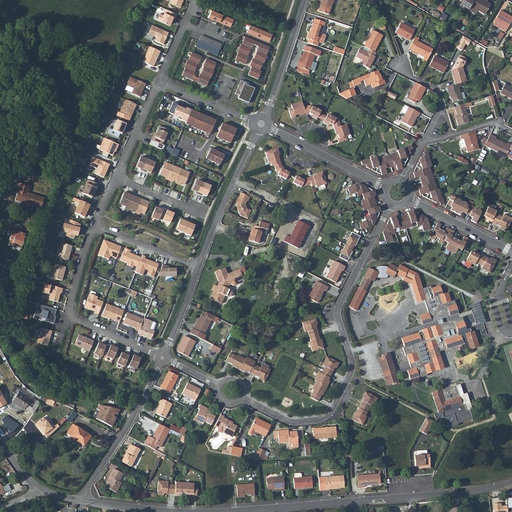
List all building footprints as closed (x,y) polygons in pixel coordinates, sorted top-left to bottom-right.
[(321,0),(318,11),(328,15),(332,0),(321,0)] [(468,11),(475,15),(477,11),(484,15),(490,5),(482,0),(473,0),(470,7),(468,11)] [(177,14),(166,9),(163,15),(160,13),(157,19),(161,21),(160,21),(169,25),(171,21),(172,22),(174,17),(175,17),(177,14)] [(212,9),(208,17),(220,22),(223,14),(212,9)] [(504,31),(511,18),(511,17),(500,10),(492,23),(504,31)] [(234,19),(223,14),(220,22),(231,27),(234,19)] [(307,43),(319,47),(320,43),(324,44),(327,36),(327,35),(321,34),(325,23),(314,19),(310,32),(309,32),(307,38),(308,39),(307,43)] [(395,33),(408,40),(414,30),(400,23),(395,33)] [(251,24),(247,32),(270,42),(273,34),(251,24)] [(168,33),(152,26),(148,34),(156,38),(155,41),(163,45),(168,33)] [(364,47),(374,52),(376,47),(375,46),(379,39),(380,39),(382,36),(372,30),(364,47)] [(200,35),(198,41),(208,45),(205,51),(207,52),(209,46),(220,50),(222,44),(200,35)] [(470,40),(462,36),(456,48),(461,50),(464,44),(467,45),(470,40)] [(270,47),(244,37),(241,44),(240,44),(237,53),(234,61),(245,65),(248,57),(247,57),(250,49),(251,49),(253,45),(258,47),(256,51),(257,51),(254,59),(252,58),(248,67),(251,68),(248,75),(258,80),(261,71),(260,71),(263,64),(264,64),(267,55),(266,55),(270,47)] [(408,49),(412,50),(412,51),(423,57),(422,59),(426,61),(432,50),(417,42),(418,39),(414,37),(408,49)] [(198,41),(195,47),(205,51),(208,45),(198,41)] [(297,67),(309,71),(309,70),(313,72),(316,64),(312,62),(314,55),(319,57),(321,52),(304,45),(302,51),(304,52),(302,57),(300,63),(298,63),(297,67)] [(209,46),(207,52),(217,56),(220,50),(209,46)] [(160,52),(149,47),(142,62),(153,67),(160,52)] [(362,50),(375,56),(376,53),(374,52),(364,47),(362,50)] [(362,50),(360,48),(355,57),(362,61),(360,65),(368,69),(375,56),(362,50)] [(201,57),(191,53),(188,60),(187,60),(184,68),(185,69),(182,76),(206,87),(209,79),(210,80),(214,71),(213,71),(217,63),(206,58),(202,67),(203,67),(200,75),(199,74),(197,79),(192,77),(194,73),(193,72),(197,64),(198,65),(201,57)] [(443,73),(448,63),(434,56),(429,66),(443,73)] [(453,81),(455,85),(460,83),(466,82),(461,67),(464,62),(456,59),(450,71),(453,81)] [(297,67),(295,71),(307,75),(309,71),(297,67)] [(369,78),(363,81),(365,87),(370,85),(372,88),(384,83),(382,79),(381,79),(377,70),(368,74),(369,78)] [(147,85),(131,78),(127,87),(134,90),(133,95),(141,99),(147,85)] [(351,81),(354,87),(361,84),(360,82),(358,78),(351,81)] [(241,80),(235,94),(239,95),(238,99),(248,103),(254,88),(248,86),(249,84),(241,80)] [(415,83),(406,99),(415,104),(416,101),(417,101),(421,92),(422,93),(425,88),(415,83)] [(445,88),(449,99),(451,99),(452,102),(464,99),(462,93),(459,94),(458,88),(461,87),(460,83),(455,85),(449,87),(445,88)] [(511,87),(504,84),(500,94),(511,99),(511,87)] [(339,94),(346,99),(356,95),(353,88),(339,94)] [(387,92),(385,95),(393,100),(395,96),(387,92)] [(492,96),(487,98),(490,107),(495,106),(492,96)] [(136,105),(125,100),(119,113),(130,118),(136,105)] [(288,109),(291,119),(295,117),(294,116),(298,115),(300,114),(300,116),(308,113),(311,114),(313,116),(312,117),(316,119),(316,118),(318,113),(320,111),(312,107),(308,106),(303,107),(301,101),(290,105),(291,108),(288,109)] [(453,107),(457,118),(455,118),(457,126),(468,122),(464,108),(471,106),(470,103),(453,107)] [(186,122),(191,110),(182,106),(181,109),(177,107),(173,115),(178,117),(177,119),(186,122)] [(419,113),(408,107),(405,106),(401,113),(401,114),(404,115),(400,122),(411,127),(416,116),(417,117),(419,113)] [(186,122),(185,125),(209,135),(215,121),(191,110),(186,122)] [(322,123),(327,125),(328,123),(329,124),(332,126),(335,133),(337,133),(337,134),(338,138),(336,139),(338,143),(347,140),(346,136),(350,135),(346,124),(340,126),(338,121),(335,119),(336,119),(327,114),(325,117),(323,121),(322,123)] [(127,125),(116,120),(112,130),(109,129),(107,133),(118,138),(120,134),(121,134),(124,128),(125,129),(127,125)] [(236,130),(222,124),(216,137),(230,143),(236,130)] [(168,130),(159,126),(154,137),(152,136),(149,145),(162,150),(164,146),(162,145),(168,130)] [(475,131),(465,134),(450,139),(451,142),(463,139),(467,152),(478,149),(474,136),(476,135),(475,131)] [(484,146),(496,152),(505,156),(507,152),(511,145),(507,143),(506,145),(495,139),(496,138),(490,134),(484,146)] [(118,145),(104,139),(99,150),(103,152),(102,153),(107,156),(108,154),(112,156),(114,152),(115,152),(118,145)] [(360,161),(361,165),(365,164),(366,167),(370,169),(375,168),(379,170),(381,175),(386,173),(385,169),(390,168),(395,166),(397,170),(402,168),(401,163),(402,159),(408,157),(410,153),(409,150),(412,149),(411,145),(405,147),(405,148),(397,150),(397,152),(376,158),(376,157),(367,160),(367,159),(360,161)] [(174,149),(168,146),(166,151),(176,156),(179,150),(174,148),(174,149)] [(210,149),(205,159),(219,166),(224,156),(210,149)] [(265,153),(268,164),(271,163),(272,166),(274,166),(276,171),(278,172),(277,175),(286,179),(289,173),(287,171),(285,170),(286,168),(281,166),(278,155),(278,154),(279,153),(278,149),(265,153)] [(413,173),(414,177),(418,176),(420,182),(422,188),(418,190),(420,195),(425,193),(428,194),(429,195),(431,200),(436,203),(438,202),(439,205),(443,204),(441,197),(438,189),(436,189),(429,167),(430,166),(428,159),(429,158),(427,151),(423,153),(424,156),(421,157),(419,161),(420,166),(418,170),(413,172),(413,173)] [(109,165),(92,157),(88,165),(97,170),(95,174),(103,178),(109,165)] [(142,172),(147,160),(140,157),(136,167),(140,169),(139,171),(142,172)] [(155,163),(147,160),(142,172),(146,173),(147,171),(151,173),(155,163)] [(173,166),(165,162),(160,174),(166,177),(165,179),(167,180),(173,166)] [(181,169),(173,166),(167,180),(169,181),(170,179),(176,181),(181,169)] [(189,173),(181,169),(176,181),(175,183),(177,184),(178,182),(185,185),(189,173)] [(295,176),(292,183),(301,187),(302,185),(305,186),(311,184),(312,186),(315,185),(316,187),(326,183),(323,171),(317,173),(318,174),(316,175),(309,177),(305,178),(301,176),(300,178),(298,177),(295,176)] [(99,185),(88,180),(82,193),(92,198),(94,193),(95,193),(99,185)] [(203,183),(196,180),(192,190),(195,192),(195,194),(198,195),(203,183)] [(30,187),(19,183),(17,190),(18,191),(17,193),(15,200),(25,203),(25,204),(29,206),(29,205),(32,206),(40,208),(43,198),(28,194),(30,187)] [(211,186),(203,183),(198,195),(202,197),(202,195),(206,196),(211,186)] [(357,196),(362,194),(363,199),(360,200),(364,211),(367,210),(368,215),(364,217),(365,221),(359,223),(361,230),(372,227),(377,218),(375,213),(380,212),(378,206),(377,207),(373,196),(375,196),(374,191),(373,190),(368,192),(367,187),(359,183),(347,187),(350,194),(356,192),(357,196)] [(148,202),(123,191),(117,204),(143,215),(148,202)] [(237,203),(235,205),(240,216),(247,219),(250,211),(246,209),(244,205),(246,201),(247,201),(248,197),(240,192),(236,201),(238,202),(237,203)] [(447,202),(451,204),(450,204),(452,205),(450,210),(459,215),(465,203),(463,202),(462,202),(461,202),(460,200),(451,195),(447,202)] [(91,206),(74,198),(72,201),(78,204),(74,213),(84,218),(86,213),(88,210),(89,210),(91,206)] [(459,215),(460,215),(462,211),(464,212),(465,211),(471,215),(471,216),(472,217),(471,221),(475,223),(481,213),(480,211),(477,209),(477,210),(475,209),(475,208),(468,204),(467,205),(465,204),(466,203),(465,203),(459,215)] [(162,211),(154,207),(150,219),(158,223),(162,211)] [(496,211),(488,207),(483,216),(486,217),(488,218),(487,220),(500,227),(502,228),(501,230),(505,232),(511,219),(503,215),(502,217),(495,214),(496,211)] [(173,214),(165,211),(161,221),(168,224),(173,214)] [(382,232),(386,243),(393,241),(391,235),(395,234),(394,229),(398,227),(399,230),(412,226),(411,223),(416,222),(417,226),(421,225),(423,231),(430,229),(427,218),(419,214),(414,216),(412,211),(411,211),(406,212),(407,214),(396,217),(396,216),(390,218),(392,223),(386,225),(382,232)] [(78,228),(80,224),(71,220),(68,226),(64,225),(62,232),(67,233),(65,236),(73,238),(74,235),(77,236),(78,231),(77,231),(78,228)] [(194,226),(178,220),(174,231),(190,237),(194,226)] [(282,241),(297,249),(309,227),(297,221),(288,237),(285,236),(282,241)] [(257,244),(259,238),(261,232),(266,234),(269,225),(259,222),(258,227),(254,225),(253,230),(251,229),(248,241),(257,244)] [(429,237),(434,240),(435,238),(438,239),(437,241),(442,244),(443,241),(447,242),(453,231),(446,228),(443,232),(442,231),(440,229),(439,230),(438,229),(440,225),(436,223),(429,237)] [(8,242),(22,246),(25,234),(15,231),(14,232),(12,231),(8,242)] [(447,242),(447,243),(445,247),(446,249),(453,253),(455,252),(458,248),(462,250),(462,248),(464,245),(467,239),(463,237),(460,242),(450,237),(453,232),(453,231),(447,242)] [(351,232),(338,257),(347,261),(351,254),(350,253),(354,244),(356,244),(359,237),(351,232)] [(111,243),(104,240),(98,255),(108,260),(110,256),(116,259),(121,247),(113,244),(112,245),(110,244),(111,243)] [(71,246),(62,244),(60,250),(58,250),(56,257),(68,260),(71,246)] [(130,251),(124,249),(120,261),(127,263),(126,265),(133,268),(133,266),(134,264),(138,266),(137,267),(135,273),(142,275),(144,269),(148,271),(147,275),(153,277),(157,267),(153,266),(154,263),(149,261),(148,262),(146,261),(146,260),(144,259),(145,257),(142,256),(141,258),(133,255),(133,256),(131,255),(131,254),(129,253),(130,251)] [(489,259),(476,252),(475,254),(472,253),(471,252),(466,261),(474,265),(475,262),(482,266),(481,269),(489,273),(496,261),(492,259),(491,260),(489,259)] [(325,278),(334,283),(341,270),(342,271),(344,267),(333,261),(325,278)] [(394,274),(397,269),(388,264),(387,267),(383,266),(378,267),(375,267),(373,271),(367,269),(363,277),(370,281),(373,282),(375,278),(380,279),(386,279),(387,275),(392,278),(394,274)] [(65,268),(55,265),(51,278),(62,281),(65,268)] [(167,269),(167,267),(162,265),(157,277),(175,277),(175,269),(169,269),(167,269)] [(402,281),(408,284),(413,273),(414,273),(399,265),(397,269),(394,274),(403,279),(402,281)] [(213,291),(209,299),(216,302),(217,300),(222,302),(224,296),(228,298),(231,297),(232,294),(231,291),(227,289),(229,286),(231,285),(232,286),(233,286),(234,286),(235,286),(235,285),(235,284),(235,283),(243,280),(239,270),(228,274),(229,276),(228,277),(225,269),(215,273),(219,283),(217,287),(215,292),(213,291)] [(408,284),(410,285),(416,303),(424,301),(425,303),(428,313),(419,316),(422,325),(436,321),(441,319),(458,314),(454,300),(451,301),(448,293),(442,294),(439,286),(431,289),(430,286),(421,289),(420,287),(416,274),(414,273),(413,273),(408,284)] [(370,281),(363,277),(348,306),(356,309),(370,281)] [(308,299),(318,303),(324,290),(326,291),(328,287),(316,282),(308,299)] [(61,294),(62,289),(44,284),(42,293),(50,295),(49,300),(57,303),(60,294),(61,294)] [(407,286),(408,286),(414,306),(425,303),(424,301),(416,303),(410,285),(408,284),(407,286)] [(97,297),(89,294),(84,308),(89,310),(91,309),(95,311),(94,312),(94,313),(98,315),(103,302),(96,300),(97,297)] [(478,303),(469,307),(474,325),(484,323),(478,303)] [(124,311),(106,304),(101,316),(110,320),(110,319),(110,318),(112,319),(112,320),(119,323),(124,311)] [(55,314),(56,310),(42,306),(40,310),(36,309),(33,319),(40,320),(40,318),(45,320),(44,322),(53,324),(55,317),(54,316),(52,316),(53,314),(54,314),(55,314)] [(189,333),(203,340),(205,335),(203,334),(210,320),(212,320),(213,316),(205,312),(202,316),(201,315),(197,322),(196,322),(193,329),(191,328),(189,333)] [(143,320),(127,313),(123,324),(135,329),(135,330),(139,332),(138,334),(146,338),(146,337),(147,337),(147,338),(151,340),(154,331),(149,329),(152,322),(144,318),(143,320)] [(401,338),(404,347),(402,347),(405,356),(406,355),(411,369),(407,371),(410,380),(418,377),(419,378),(427,376),(426,374),(431,373),(435,371),(429,351),(437,348),(438,352),(461,345),(463,344),(463,342),(460,335),(458,336),(457,333),(466,330),(462,317),(443,323),(438,325),(422,330),(423,333),(419,334),(418,333),(401,338)] [(315,320),(302,323),(304,332),(307,332),(310,343),(309,343),(311,352),(323,349),(321,342),(319,342),(319,340),(315,326),(315,324),(316,324),(315,320)] [(470,350),(479,347),(472,328),(466,330),(457,333),(458,336),(460,335),(463,342),(463,344),(461,345),(461,347),(459,348),(460,351),(469,348),(470,350)] [(51,332),(41,329),(37,343),(47,346),(51,332)] [(94,342),(79,335),(74,345),(89,352),(94,342)] [(177,351),(187,356),(194,341),(183,336),(180,342),(181,343),(177,351)] [(94,354),(101,357),(103,353),(106,345),(103,344),(102,345),(98,343),(94,354)] [(209,349),(218,353),(220,349),(212,344),(209,349)] [(110,347),(106,345),(103,353),(107,354),(106,356),(113,359),(117,349),(110,346),(110,347)] [(389,352),(384,354),(384,356),(378,358),(387,385),(392,383),(393,385),(399,383),(389,352)] [(129,355),(126,354),(125,355),(121,353),(117,364),(124,367),(126,362),(129,355)] [(229,353),(225,361),(231,365),(231,364),(233,366),(232,367),(243,372),(244,370),(246,371),(258,377),(260,378),(259,380),(263,382),(270,370),(261,365),(260,368),(253,364),(254,362),(246,357),(245,359),(237,355),(236,356),(229,353)] [(133,357),(129,355),(126,362),(130,364),(129,366),(136,369),(140,358),(133,356),(133,357)] [(338,364),(326,357),(321,366),(324,367),(320,374),(318,373),(313,381),(315,382),(311,390),(312,391),(308,398),(317,402),(320,396),(321,394),(322,395),(328,384),(326,383),(327,381),(333,369),(334,367),(336,368),(338,364)] [(161,384),(159,387),(169,393),(178,376),(168,371),(164,379),(165,379),(162,385),(161,384)] [(187,383),(181,394),(194,401),(200,390),(187,383)] [(21,388),(22,386),(20,384),(18,388),(14,385),(10,391),(16,395),(11,401),(24,410),(25,408),(27,405),(32,408),(36,401),(32,397),(31,399),(18,391),(21,388)] [(431,393),(432,398),(438,413),(433,414),(435,418),(452,427),(457,425),(457,424),(472,419),(469,410),(466,411),(460,394),(458,394),(456,389),(458,388),(458,385),(455,386),(455,385),(440,390),(431,393)] [(460,385),(458,385),(458,388),(456,389),(458,394),(460,394),(466,411),(469,410),(471,409),(466,393),(463,394),(460,385)] [(21,388),(18,391),(31,399),(32,397),(33,396),(21,388)] [(377,398),(364,392),(362,396),(364,396),(363,398),(356,411),(355,413),(354,412),(350,419),(361,425),(365,416),(364,416),(370,405),(372,407),(377,398)] [(155,413),(164,418),(171,404),(161,399),(159,402),(160,403),(155,413)] [(68,407),(72,409),(73,405),(64,401),(64,402),(59,400),(58,403),(68,407)] [(25,408),(33,414),(40,403),(36,401),(32,408),(27,405),(25,408)] [(198,408),(199,409),(196,416),(195,416),(193,419),(197,422),(198,421),(203,423),(204,421),(211,424),(215,416),(209,413),(209,411),(206,410),(207,408),(200,404),(198,408)] [(118,410),(99,405),(97,410),(99,411),(95,419),(111,427),(116,418),(112,416),(113,414),(117,415),(118,410)] [(71,412),(65,420),(69,423),(75,415),(71,412)] [(224,416),(220,415),(214,426),(218,428),(216,431),(221,433),(222,432),(231,436),(236,426),(232,424),(227,422),(228,420),(223,418),(224,416)] [(43,418),(35,424),(35,426),(38,430),(39,430),(40,432),(43,436),(46,439),(50,435),(55,431),(52,428),(51,429),(43,418)] [(432,421),(425,418),(418,431),(425,434),(428,430),(429,431),(431,428),(429,427),(432,421)] [(254,419),(249,429),(247,433),(247,434),(250,435),(251,435),(251,434),(256,436),(257,433),(264,436),(270,425),(263,422),(262,423),(254,419)] [(64,436),(68,439),(70,436),(83,446),(90,436),(72,424),(64,436)] [(169,430),(178,434),(180,429),(171,424),(168,429),(169,430)] [(144,444),(155,450),(157,446),(160,447),(169,430),(168,429),(159,425),(155,432),(153,435),(155,436),(153,439),(152,438),(148,436),(144,444)] [(311,433),(312,439),(335,438),(334,427),(311,429),(311,433)] [(276,431),(277,439),(277,443),(287,442),(287,444),(288,444),(288,449),(297,448),(297,445),(296,435),(296,432),(289,432),(290,433),(287,434),(287,432),(287,430),(276,431)] [(130,444),(121,462),(131,467),(140,450),(130,444)] [(220,453),(229,455),(231,447),(226,446),(225,450),(221,449),(220,453)] [(229,455),(239,457),(242,449),(232,446),(231,447),(229,455)] [(253,459),(256,460),(261,460),(265,452),(258,449),(253,459)] [(348,450),(349,461),(357,460),(356,449),(348,450)] [(419,466),(429,466),(428,455),(413,456),(414,467),(419,466)] [(108,484),(106,489),(117,494),(121,484),(119,483),(123,474),(113,469),(109,478),(111,479),(108,484)] [(293,478),(294,489),(312,487),(311,476),(301,477),(301,474),(300,473),(294,474),(294,478),(293,478)] [(357,476),(358,488),(363,488),(363,487),(377,485),(380,485),(379,474),(357,476)] [(323,477),(324,490),(328,490),(328,489),(344,488),(343,476),(323,477)] [(272,489),(280,488),(280,490),(284,490),(283,479),(266,480),(267,489),(272,489)] [(167,480),(157,480),(157,494),(161,494),(161,492),(167,493),(172,493),(172,491),(174,491),(189,492),(192,492),(192,494),(196,494),(197,484),(193,484),(193,481),(175,481),(174,484),(167,483),(167,480)] [(237,496),(244,495),(250,495),(250,497),(254,496),(253,484),(236,485),(237,496)]
